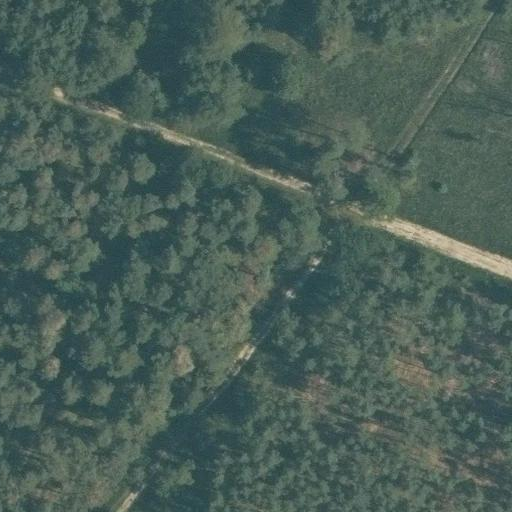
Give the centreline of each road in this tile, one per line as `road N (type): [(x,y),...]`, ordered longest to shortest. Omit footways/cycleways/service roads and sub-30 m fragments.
road 1 (track): [(0,66),(364,208)]
road 2 (track): [(364,208),(132,511)]
road 3 (track): [(364,208),(502,0)]
road 4 (track): [(511,266),(364,208)]
